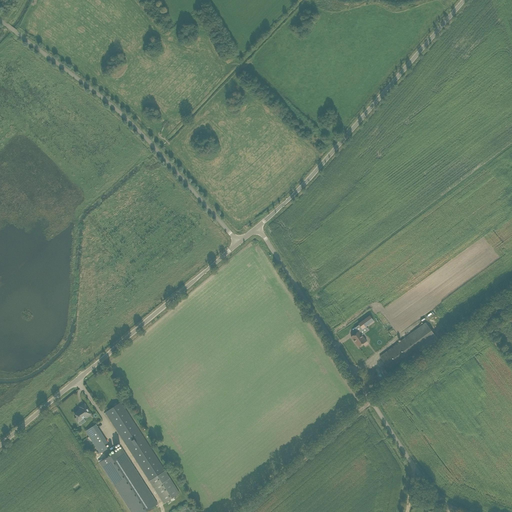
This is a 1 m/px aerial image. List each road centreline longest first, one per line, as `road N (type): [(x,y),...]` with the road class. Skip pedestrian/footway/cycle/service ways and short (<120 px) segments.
road 1 (unclassified): [(459,511),(414,467),(257,227)]
road 2 (track): [(511,296),(370,400),(240,511)]
road 3 (unclassified): [(238,242),(121,117),(0,23)]
road 4 (unclassified): [(0,444),(238,242)]
road 5 (unclassified): [(257,227),(298,191),(464,0)]
